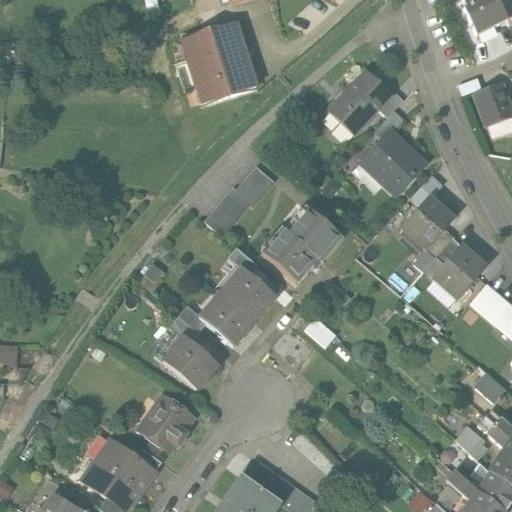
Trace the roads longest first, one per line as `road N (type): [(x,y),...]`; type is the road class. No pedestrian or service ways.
road 1 (residential): [(435,85),(454,144),(511,239)]
road 2 (residential): [(261,394),(180,511)]
